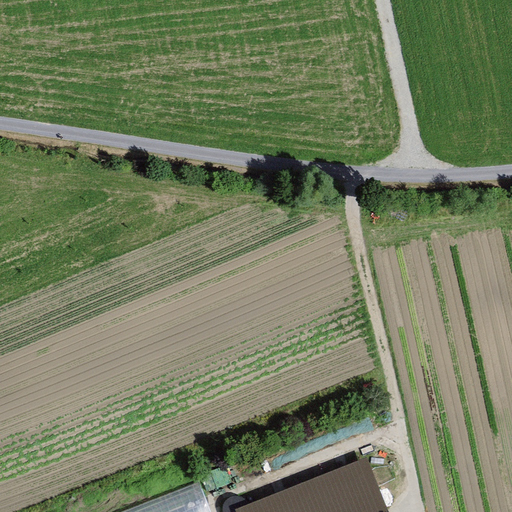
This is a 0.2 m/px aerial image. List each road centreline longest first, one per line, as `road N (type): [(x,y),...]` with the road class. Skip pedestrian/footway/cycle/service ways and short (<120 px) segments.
road 1 (track): [(0,126),(356,177),(511,174)]
road 2 (track): [(382,0),(421,180)]
